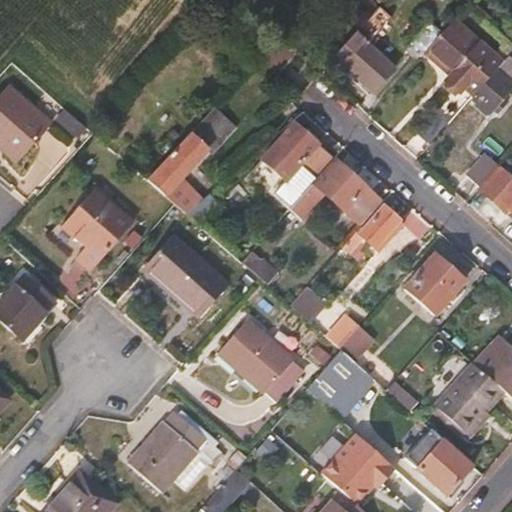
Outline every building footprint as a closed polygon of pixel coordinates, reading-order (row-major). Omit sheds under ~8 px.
[(373,11),(332,57),(373,93),(396,68),(369,43),(386,24),(373,11)] [(441,34),(424,53),(433,61),(438,55),(454,70),(449,75),(444,81),(458,94),(463,88),(472,95),(493,72),(501,63),(453,21),(441,34)] [(424,53),(441,34),(429,23),(408,46),(421,57),(424,53)] [(275,41),(259,58),(279,76),(295,59),(275,41)] [(438,55),(433,61),(449,75),(454,70),(438,55)] [(511,88),(511,61),(507,57),(501,63),(493,72),(495,74),(471,102),(488,116),(511,88)] [(4,91),(0,96),(0,148),(15,162),(46,127),(4,91)] [(429,143),(458,111),(447,101),(418,133),(429,143)] [(213,108),(145,181),(166,200),(209,151),(213,155),(236,129),(213,108)] [(54,121),(76,139),(84,129),(62,111),(54,121)] [(302,184),(329,154),(294,123),(261,159),(286,180),(291,174),(302,184)] [(477,188),(497,165),(500,162),(490,152),(466,179),(477,188)] [(381,201),(334,159),(317,177),(306,189),(289,208),(303,221),(326,196),(359,225),(381,201)] [(511,205),(511,177),(497,165),(477,188),(505,213),(511,205)] [(228,178),(210,195),(185,216),(198,228),(240,192),(228,178)] [(185,216),(210,195),(201,186),(176,208),(185,216)] [(129,222),(96,192),(64,228),(88,250),(78,260),(88,269),(129,222)] [(383,208),(359,235),(374,249),(399,222),(383,208)] [(174,238),(145,271),(196,317),(225,285),(174,238)] [(258,280),(263,284),(275,271),(252,250),(240,263),(258,280)] [(465,282),(434,255),(405,288),(435,315),(465,282)] [(13,287),(0,302),(0,323),(21,342),(45,315),(13,287)] [(296,296),(287,305),(308,323),(317,314),(296,296)] [(246,322),(218,353),(276,404),(303,373),(246,322)] [(341,351),(353,362),(361,352),(345,337),(336,347),(341,351)] [(474,366),(511,400),(511,349),(499,338),(474,366)] [(355,434),(390,394),(383,388),(353,362),(341,351),(306,391),(351,431),(355,434)] [(0,410),(10,400),(0,392),(0,410)] [(173,411),(128,462),(162,493),(198,453),(211,465),(221,454),(173,411)] [(445,495),(471,465),(430,429),(404,459),(445,495)] [(340,493),(357,508),(369,494),(367,489),(372,483),(378,488),(395,469),(355,434),(319,475),(340,493)] [(224,511),(250,483),(235,470),(201,510),(202,511),(224,511)] [(76,472),(40,511),(110,511),(115,506),(76,472)] [(332,501),(344,511),(362,511),(357,508),(340,493),(332,501)] [(344,511),(332,501),(322,511),(344,511)]
